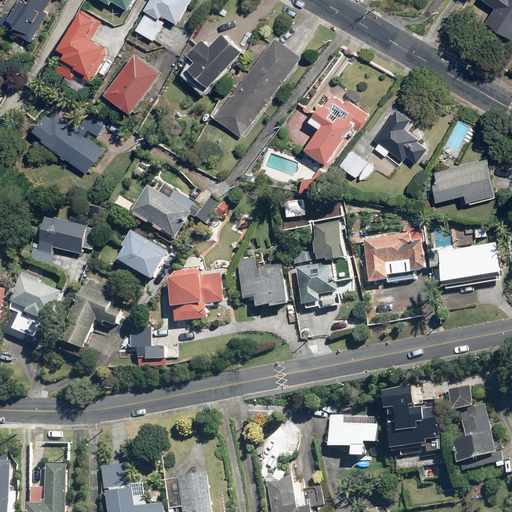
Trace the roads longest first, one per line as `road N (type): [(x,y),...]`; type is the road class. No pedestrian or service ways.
road 1 (residential): [(511,330),(91,409),(0,408)]
road 2 (residential): [(511,109),(320,0)]
